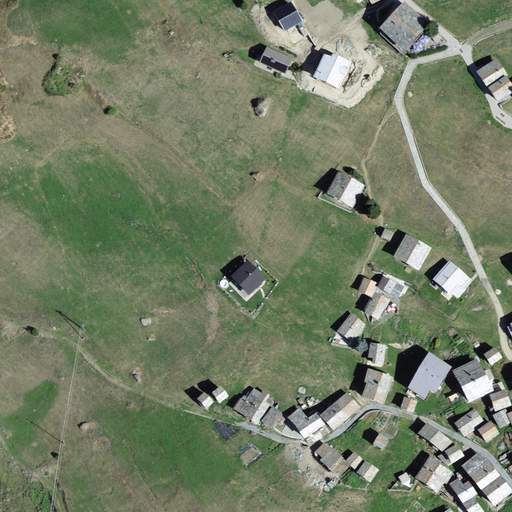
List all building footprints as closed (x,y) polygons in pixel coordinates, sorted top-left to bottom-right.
[(284,0),(272,6),(284,30),(304,21),(293,0),(284,0)] [(425,25),(404,5),(382,28),(404,48),(425,25)] [(315,75),(341,86),(352,60),(326,49),(315,75)] [(269,50),(263,66),(288,76),(294,61),(269,50)] [(480,74),(499,103),(511,95),(511,86),(496,63),(480,74)] [(365,189),(341,176),(330,198),(354,210),(365,189)] [(430,252),(408,240),(397,260),(419,272),(430,252)] [(469,281),(451,266),(436,284),(454,299),(469,281)] [(248,267),(234,279),(251,297),(265,285),(248,267)] [(396,286),(385,281),(380,291),(391,296),(396,286)] [(377,288),(366,283),(362,293),(373,298),(377,288)] [(390,304),(377,298),(369,316),(382,322),(390,304)] [(352,319),(340,333),(350,341),(362,326),(352,319)] [(386,349),(373,347),(370,365),(383,367),(386,349)] [(497,351),(487,358),(493,367),(503,360),(497,351)] [(451,371),(430,360),(413,389),(427,397),(431,389),(438,393),(451,371)] [(478,365),(458,375),(472,403),(492,392),(478,365)] [(393,380),(374,374),(366,400),(385,405),(393,380)] [(229,399),(222,391),(215,396),(222,405),(229,399)] [(506,392),(493,397),(498,412),(511,407),(506,392)] [(246,400),(238,411),(257,425),(270,407),(266,405),(268,401),(256,393),(249,402),(246,400)] [(346,396),(324,416),(337,430),(359,409),(346,396)] [(213,405),(206,398),(200,403),(207,410),(213,405)] [(417,404),(407,401),(405,410),(415,412),(417,404)] [(271,425),(281,410),(274,404),(263,419),(271,425)] [(506,413),(497,417),(501,427),(510,423),(506,413)] [(475,414),(458,426),(465,437),(482,425),(475,414)] [(492,425),(482,432),(488,442),(499,436),(492,425)] [(451,444),(429,428),(422,438),(444,453),(451,444)] [(389,442),(381,438),(377,447),(385,450),(389,442)] [(458,450),(450,456),(455,464),(464,458),(458,450)] [(350,467),(332,451),(323,460),(342,476),(350,467)] [(363,462),(355,456),(349,462),(357,469),(363,462)] [(499,478),(481,458),(467,471),(485,491),(499,478)] [(441,467),(431,462),(421,480),(441,492),(451,476),(439,469),(441,467)] [(378,472),(368,466),(362,475),(371,482),(378,472)] [(511,491),(499,478),(485,491),(498,506),(511,493),(511,491)] [(475,495),(469,484),(463,488),(461,483),(454,487),(463,502),(475,495)] [(481,511),(475,501),(467,506),(470,511),(481,511)]
